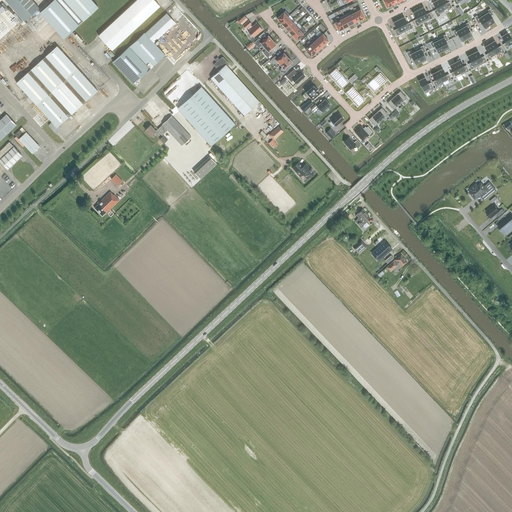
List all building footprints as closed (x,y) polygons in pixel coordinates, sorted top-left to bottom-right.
[(5,0),(24,21),(39,8),(32,0),(5,0)] [(53,0),(40,12),(63,38),(78,25),(83,20),(83,21),(98,7),(91,0),(53,0)] [(112,50),(160,6),(154,0),(136,0),(98,35),(112,50)] [(437,0),(436,0),(432,2),(436,9),(433,11),(436,16),(439,14),(439,13),(443,10),(437,0)] [(444,0),(437,0),(443,10),(448,7),(449,9),(452,7),(449,2),(446,3),(444,0)] [(423,7),(418,10),(423,21),(428,18),(429,20),(432,18),(429,12),(427,14),(423,7)] [(355,8),(353,9),(353,10),(359,21),(360,21),(359,20),(364,17),(359,8),(356,10),(355,8)] [(488,12),(483,15),(489,25),(495,22),(490,16),(493,14),(490,9),(487,11),(488,12)] [(353,10),(348,13),(350,15),(354,23),(358,20),(359,21),(353,10)] [(418,10),(413,12),(416,19),(413,20),(416,26),(419,25),(418,23),(423,21),(418,10)] [(280,23),(288,17),(289,15),(285,11),(277,18),(281,22),(280,23)] [(7,12),(2,17),(10,26),(16,20),(7,12)] [(164,55),(153,42),(160,36),(163,34),(175,22),(166,13),(145,33),(144,33),(112,62),(133,84),(164,55)] [(238,19),(242,23),(248,17),(245,13),(238,19)] [(350,15),(345,17),(349,25),(354,23),(350,15)] [(477,16),(474,18),(478,24),(480,22),(484,29),(489,25),(483,15),(478,18),(477,16)] [(337,20),(334,22),(338,31),(344,28),(340,20),(338,16),(336,18),(337,20)] [(284,27),(291,21),(288,17),(280,23),(281,23),(284,27)] [(345,17),(340,20),(344,28),(349,25),(345,17)] [(404,17),(399,19),(404,30),(409,28),(410,29),(413,28),(410,22),(407,23),(404,17)] [(284,27),(288,31),(295,25),(293,23),(295,21),(293,19),(291,21),(284,27)] [(399,19),(393,22),(397,29),(394,30),(397,36),(400,34),(399,33),(404,30),(399,19)] [(256,22),(252,26),(250,25),(251,24),(248,20),(243,25),(246,29),(246,28),(248,30),(247,31),(254,37),(262,29),(256,22)] [(466,25),(461,28),(467,39),(472,36),(468,29),(471,28),(468,22),(465,24),(466,25)] [(295,25),(288,31),(292,35),(300,29),(296,24),(295,25)] [(292,35),(296,40),(303,34),(300,31),(303,29),(301,27),(300,29),(292,35)] [(455,29),(452,31),(455,37),(458,35),(462,42),(467,39),(461,28),(456,31),(455,29)] [(511,39),(507,32),(501,36),(505,42),(502,43),(506,49),(509,47),(507,45),(511,42),(511,39)] [(324,45),(328,41),(322,33),(317,37),(318,38),(324,45)] [(443,37),(438,40),(444,51),(449,48),(446,41),(448,40),(445,34),(442,36),(443,37)] [(263,48),(272,40),(268,36),(261,42),(258,38),(254,43),(259,48),(261,46),(263,48)] [(324,45),(318,38),(314,42),(320,48),(324,45)] [(272,40),(263,48),(266,51),(263,53),(267,57),(272,53),(269,51),(276,45),(272,40)] [(432,41),(429,42),(432,48),(435,47),(438,53),(444,51),(438,40),(433,42),(432,41)] [(307,43),(309,46),(316,53),(316,52),(320,48),(314,42),(313,41),(311,43),(309,41),(307,43)] [(494,41),(489,44),(496,55),(501,52),(502,53),(505,52),(501,45),(498,47),(494,41)] [(489,44),(484,47),(488,53),(485,55),(489,60),(492,58),(490,56),(495,53),(496,55),(489,44)] [(97,90),(77,68),(57,45),(16,82),(52,122),(49,125),(49,126),(56,134),(57,134),(60,131),(60,130),(59,129),(60,127),(59,125),(68,117),(68,116),(71,114),(83,104),(82,103),(86,100),(86,101),(97,90)] [(316,53),(309,46),(305,50),(311,56),(315,52),(316,53)] [(420,49),(415,51),(421,62),(426,59),(423,53),(425,51),(423,46),(419,47),(420,49)] [(410,52),(406,54),(409,59),(412,58),(415,65),(421,62),(415,51),(410,54),(410,52)] [(478,51),(473,54),(479,65),(487,61),(484,56),(481,57),(478,51)] [(277,62),(280,65),(288,57),(284,53),(277,59),(275,56),(270,60),(273,63),(276,63),(277,62)] [(473,54),(467,56),(471,63),(468,64),(471,70),(479,65),(473,54)] [(228,63),(223,57),(222,57),(214,64),(214,65),(219,71),(210,78),(244,115),(255,105),(259,102),(227,66),(228,65),(228,63)] [(288,57),(280,65),(282,67),(280,69),(280,72),(283,74),(287,70),(285,68),(292,62),(288,57)] [(460,60),(455,63),(461,75),(469,70),(466,65),(463,66),(460,60)] [(455,63),(450,66),(453,72),(450,73),(453,79),(461,75),(455,63)] [(328,75),(334,82),(342,75),(336,68),(328,75)] [(294,69),(286,76),(289,80),(292,78),(293,80),(296,83),(305,76),(300,71),(297,73),(294,69)] [(443,69),(438,71),(443,82),(448,80),(448,81),(451,79),(448,74),(446,75),(443,69)] [(438,71),(432,74),(435,80),(432,82),(435,87),(443,83),(443,82),(438,71)] [(380,72),(373,79),(380,86),(387,80),(380,72)] [(348,82),(342,75),(334,82),(341,88),(348,82)] [(425,78),(419,81),(424,93),(433,88),(431,83),(428,84),(425,78)] [(373,92),(380,86),(373,79),(366,85),(373,92)] [(136,93),(126,82),(123,85),(134,95),(136,93)] [(312,100),(320,93),(318,90),(319,89),(317,87),(316,88),(313,85),(305,92),(312,100)] [(201,86),(177,108),(211,146),(235,124),(201,86)] [(358,93),(352,86),(345,93),(351,100),(358,93)] [(400,104),(406,98),(400,91),(393,97),(400,104)] [(351,100),(357,106),(364,100),(358,93),(351,100)] [(387,103),(393,110),(400,104),(393,97),(387,103)] [(315,104),(310,108),(314,112),(318,108),(322,112),(330,104),(325,98),(317,106),(315,104)] [(309,100),(304,105),(308,108),(313,104),(309,100)] [(147,113),(157,124),(161,120),(159,117),(161,115),(155,108),(153,109),(152,109),(147,113)] [(381,120),(388,115),(382,108),(375,114),(381,120)] [(0,140),(16,125),(6,114),(0,119),(0,140)] [(343,119),(338,114),(331,120),(335,126),(343,119)] [(375,114),(368,120),(375,126),(381,120),(375,114)] [(76,116),(69,123),(71,125),(78,118),(76,116)] [(162,135),(167,130),(181,146),(186,141),(187,143),(189,141),(188,139),(191,137),(171,116),(162,124),(162,125),(157,130),(156,131),(150,125),(145,130),(151,136),(154,133),(156,135),(159,133),(162,135)] [(283,131),(278,126),(268,135),(273,140),(283,131)] [(361,126),(355,132),(363,140),(372,132),(367,126),(366,128),(365,126),(363,129),(361,126)] [(336,134),(330,128),(325,133),(331,139),(336,134)] [(40,147),(26,132),(18,139),(32,153),(40,147)] [(167,140),(163,135),(159,139),(163,144),(167,140)] [(349,137),(343,142),(350,149),(354,145),(357,148),(360,146),(356,141),(353,143),(349,137)] [(268,143),(272,147),(273,146),(275,148),(277,146),(276,144),(272,139),(268,143)] [(22,156),(13,147),(9,142),(0,151),(0,161),(7,169),(22,156)] [(210,158),(194,173),(200,179),(216,164),(210,158)] [(303,166),(299,161),(291,168),(300,177),(303,175),(307,179),(314,172),(312,170),(311,168),(310,168),(305,163),(303,166)] [(122,181),(116,174),(110,179),(117,186),(122,181)] [(469,190),(470,192),(469,192),(472,196),(473,195),(475,198),(481,193),(485,199),(496,190),(489,182),(484,187),(481,183),(477,186),(476,184),(469,190)] [(95,208),(102,215),(106,212),(119,200),(114,195),(113,195),(110,192),(100,201),(97,203),(98,204),(95,208)] [(499,211),(494,204),(485,211),(491,219),(497,214),(499,216),(504,211),(502,209),(499,211)] [(356,215),(358,217),(357,219),(355,221),(361,228),(364,225),(363,224),(365,222),(370,218),(362,209),(356,215)] [(511,229),(511,216),(498,227),(505,235),(511,229)] [(366,247),(361,241),(353,248),(359,254),(366,247)] [(385,241),(373,252),(380,259),(392,249),(385,241)] [(390,271),(398,263),(401,266),(407,262),(401,255),(387,267),(390,271)]
